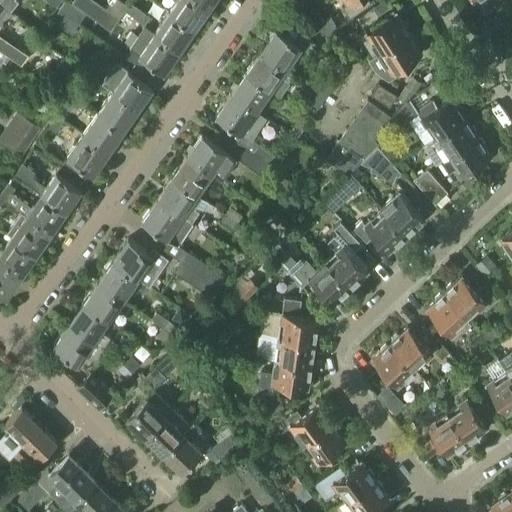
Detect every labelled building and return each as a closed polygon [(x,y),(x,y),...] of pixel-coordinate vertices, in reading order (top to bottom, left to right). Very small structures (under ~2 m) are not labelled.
[(0,0),(0,48),(8,53),(25,65),(26,64),(33,56),(0,33),(0,26),(13,11),(11,9),(12,8),(2,1),(0,0)] [(0,0),(2,1),(12,8),(18,0),(0,0)] [(68,0),(64,0),(60,7),(80,21),(86,12),(72,2),(68,0)] [(72,0),(73,0),(72,2),(86,12),(95,19),(111,30),(112,27),(120,17),(112,12),(105,7),(95,0),(72,0)] [(194,26),(209,5),(202,0),(174,0),(169,8),(194,26)] [(346,0),(343,2),(350,13),(370,0),(346,0)] [(385,0),(374,7),(379,15),(390,8),(385,0)] [(132,2),(126,10),(145,23),(150,15),(132,2)] [(72,33),(80,21),(60,7),(52,19),(72,33)] [(169,8),(154,30),(179,47),(194,26),(169,8)] [(397,10),(366,29),(379,49),(409,30),(408,28),(409,24),(406,19),(402,18),(397,10)] [(323,17),(312,24),(327,34),(339,27),(331,15),(324,19),(323,17)] [(145,23),(129,45),(139,51),(140,52),(134,60),(136,61),(156,75),(161,67),(164,69),(179,47),(154,30),(145,23)] [(260,48),(285,65),(300,44),(305,48),(311,39),(291,25),(285,33),(275,26),(260,48)] [(379,50),(368,58),(375,69),(376,70),(388,78),(398,72),(395,67),(422,50),(416,41),(417,37),(414,32),(410,31),(409,30),(379,49),(379,50)] [(260,48),(245,69),(270,86),(281,93),(289,81),(279,74),(285,65),(260,48)] [(60,59),(54,68),(64,75),(71,67),(60,59)] [(116,60),(102,82),(112,89),(137,107),(152,85),(150,84),(156,75),(136,61),(130,69),(127,68),(116,60)] [(245,69),(231,89),(255,107),(270,86),(245,69)] [(411,75),(403,88),(412,95),(414,96),(422,82),(411,75)] [(328,78),(320,89),(327,94),(335,83),(328,78)] [(81,81),(73,93),(79,98),(88,86),(81,81)] [(391,104),(398,94),(380,81),(373,92),(391,104)] [(399,94),(397,97),(404,102),(410,96),(412,95),(403,88),(399,94)] [(122,128),(137,107),(112,89),(97,110),(122,128)] [(267,116),(255,107),(231,89),(216,111),(229,120),(222,130),(275,168),(282,158),(252,137),(267,116)] [(318,107),(327,94),(320,89),(311,102),(318,107)] [(71,110),(79,98),(73,93),(72,93),(63,105),(71,110)] [(418,108),(417,109),(419,112),(420,114),(433,133),(464,113),(464,108),(461,104),(457,103),(451,94),(437,103),(434,98),(418,108)] [(404,102),(393,114),(405,126),(409,122),(419,112),(417,109),(418,108),(411,97),(410,96),(404,102)] [(43,98),(36,107),(44,114),(51,105),(43,98)] [(367,100),(360,110),(380,123),(381,124),(390,116),(367,100)] [(16,110),(0,132),(0,140),(19,154),(39,128),(16,110)] [(108,149),(122,128),(97,110),(82,131),(108,149)] [(360,110),(353,119),(371,132),(372,133),(379,126),(381,124),(380,123),(360,110)] [(64,119),(57,113),(48,126),(56,131),(64,119)] [(433,133),(422,141),(435,161),(436,160),(440,157),(446,154),(477,133),(476,132),(477,128),(474,124),(470,123),(464,113),(433,133)] [(353,119),(347,129),(374,148),(378,143),(379,143),(377,141),(372,134),(372,133),(371,132),(353,119)] [(305,125),(298,120),(290,132),(297,137),(305,125)] [(347,129),(340,138),(365,156),(374,148),(347,129)] [(67,153),(64,158),(86,173),(89,168),(92,171),(108,149),(95,140),(82,131),(67,153)] [(202,131),(188,153),(212,170),(223,178),(238,157),(268,178),(275,168),(235,139),(228,150),(215,140),(202,131)] [(446,154),(440,157),(448,170),(453,177),(459,173),(490,153),(485,145),(485,141),(482,137),(479,136),(477,133),(446,154)] [(340,138),(333,148),(356,164),(357,164),(365,156),(340,138)] [(381,146),(379,144),(378,144),(361,161),(371,165),(370,169),(376,171),(376,175),(384,176),(384,179),(394,180),(397,173),(399,174),(402,171),(395,163),(392,160),(381,146)] [(333,148),(327,157),(347,171),(348,172),(349,171),(356,164),(333,148)] [(188,153),(172,175),(197,192),(212,170),(188,153)] [(402,171),(403,173),(410,166),(402,157),(395,163),(402,171)] [(23,161),(14,173),(41,192),(42,191),(66,208),(81,187),(58,171),(56,170),(46,185),(32,175),(35,170),(23,161)] [(58,171),(81,187),(85,182),(62,166),(58,171)] [(413,177),(435,202),(447,191),(426,168),(413,177)] [(334,208),(360,184),(351,174),(325,198),(334,208)] [(172,175),(158,195),(193,220),(198,210),(204,209),(209,201),(197,192),(172,175)] [(0,193),(4,196),(11,202),(15,196),(12,193),(16,187),(8,182),(0,193)] [(392,195),(381,205),(405,232),(406,230),(410,230),(414,227),(414,222),(422,215),(398,189),(392,195)] [(40,193),(27,212),(51,230),(66,208),(42,191),(41,192),(40,193)] [(11,202),(4,196),(0,193),(0,208),(6,200),(10,203),(11,202)] [(158,195),(142,217),(154,226),(166,234),(179,243),(194,221),(193,220),(158,195)] [(324,204),(316,211),(321,216),(329,209),(324,204)] [(226,212),(238,221),(243,214),(231,205),(226,212)] [(363,222),(355,228),(369,243),(376,236),(387,248),(395,241),(399,241),(403,237),(403,233),(405,232),(381,205),(366,219),(363,222)] [(27,212),(11,234),(36,252),(51,230),(27,212)] [(238,221),(226,212),(221,220),(232,228),(233,227),(243,234),(248,229),(238,221)] [(335,248),(324,258),(348,284),(349,283),(354,283),(358,279),(358,275),(366,267),(351,252),(362,242),(340,218),(333,225),(337,229),(327,239),(335,248)] [(511,227),(501,235),(511,251),(511,227)] [(11,234),(0,250),(0,256),(22,272),(36,252),(11,234)] [(127,237),(113,258),(138,275),(139,276),(153,256),(127,237)] [(278,241),(269,250),(277,258),(289,271),(300,282),(308,276),(331,300),(338,293),(343,293),(347,289),(347,285),(348,284),(324,258),(314,267),(306,259),(304,261),(300,257),(296,261),(278,241)] [(227,277),(189,251),(182,259),(220,285),(227,277)] [(487,253),(475,263),(486,275),(498,266),(487,253)] [(22,272),(0,256),(0,289),(7,294),(22,272)] [(113,258),(98,278),(123,296),(124,297),(139,276),(138,275),(113,258)] [(180,262),(174,270),(212,297),(220,285),(182,259),(180,262)] [(244,272),(227,288),(239,302),(256,285),(244,272)] [(461,273),(444,289),(469,315),(485,300),(488,304),(498,297),(485,281),(476,288),(461,273)] [(98,278),(84,300),(95,308),(108,317),(110,318),(124,297),(123,296),(98,278)] [(451,332),(469,315),(444,289),(426,305),(451,332)] [(280,310),(277,332),(314,337),(317,334),(318,329),(315,326),(317,315),(297,312),(299,298),(284,295),(282,310),(280,310)] [(84,300),(69,320),(104,345),(111,335),(101,328),(108,317),(84,300)] [(156,311),(152,317),(163,326),(168,318),(157,310),(156,311)] [(54,342),(53,343),(79,361),(86,351),(96,357),(104,345),(69,320),(54,342)] [(391,339),(389,340),(414,366),(431,350),(425,343),(416,334),(407,324),(399,331),(395,331),(391,335),(391,339)] [(482,330),(490,339),(497,333),(489,324),(482,330)] [(416,334),(425,343),(434,335),(425,326),(416,334)] [(476,348),(489,337),(483,331),(471,342),(476,348)] [(277,334),(274,356),(310,361),(310,360),(314,358),(314,352),(312,349),(314,337),(277,332),(277,334)] [(380,350),(372,357),(396,383),(414,366),(389,340),(388,342),(384,342),(380,346),(380,350)] [(511,348),(498,358),(511,377),(511,348)] [(170,351),(144,376),(154,386),(180,361),(170,351)] [(125,361),(134,371),(141,364),(132,355),(125,361)] [(220,365),(220,355),(207,355),(207,365),(220,365)] [(261,368),(258,387),(267,388),(274,385),(275,384),(274,379),(307,384),(308,375),(312,373),(312,368),(310,364),(310,361),(274,356),(274,357),(272,370),(261,368)] [(511,377),(498,358),(497,356),(485,365),(493,375),(485,381),(506,410),(511,405),(511,377)] [(79,384),(95,401),(99,404),(110,393),(90,373),(79,384)] [(437,383),(430,388),(438,398),(445,393),(437,383)] [(197,392),(207,406),(214,398),(205,385),(197,392)] [(403,403),(387,385),(378,393),(395,411),(403,403)] [(146,393),(126,414),(144,431),(164,411),(170,405),(154,389),(148,395),(146,393)] [(260,408),(233,419),(236,427),(263,416),(263,415),(284,406),(276,390),(271,393),(270,390),(268,391),(267,392),(260,395),(262,401),(258,403),(260,408)] [(465,395),(446,408),(466,437),(467,436),(472,436),(476,433),(477,429),(485,423),(465,395)] [(297,410),(286,418),(302,441),(331,419),(330,418),(331,413),(327,409),(323,408),(317,400),(300,413),(297,410)] [(5,424),(0,429),(0,443),(9,452),(13,448),(39,422),(21,405),(4,423),(5,424)] [(164,411),(144,431),(162,449),(182,428),(187,423),(185,421),(186,421),(170,405),(164,411)] [(446,408),(427,422),(447,450),(455,445),(459,445),(464,442),(465,438),(466,437),(446,408)] [(331,419),(302,441),(316,460),(345,438),(339,430),(340,425),(337,421),(332,420),(331,419)] [(182,428),(162,449),(180,467),(199,447),(190,439),(201,428),(200,426),(194,420),(193,420),(189,425),(187,423),(182,428)] [(57,439),(39,422),(13,448),(30,465),(38,456),(39,457),(57,439)] [(242,441),(233,429),(211,446),(219,458),(242,441)] [(430,438),(417,448),(424,457),(437,447),(430,438)] [(269,465),(279,457),(275,451),(264,458),(269,465)] [(94,476),(76,458),(66,469),(55,459),(45,469),(46,470),(18,498),(28,508),(47,489),(49,490),(57,499),(64,506),(94,476)] [(341,463),(316,482),(327,497),(338,489),(345,499),(374,477),(373,477),(374,473),(370,468),(366,467),(360,459),(346,469),(341,463)] [(280,484),(286,493),(302,482),(295,473),(280,484)] [(23,486),(12,475),(0,486),(0,507),(1,508),(23,486)] [(93,511),(112,493),(94,476),(64,506),(70,511),(80,511),(85,507),(89,511),(93,511)] [(374,477),(345,499),(354,511),(368,511),(388,498),(382,489),(383,485),(379,480),(375,479),(374,477)] [(296,506),(311,495),(302,482),(286,493),(296,506)] [(497,497),(489,503),(495,511),(511,511),(511,494),(508,489),(507,490),(503,489),(498,493),(497,497)] [(129,511),(130,511),(112,493),(93,511),(129,511)] [(221,511),(214,503),(203,511),(221,511)]
